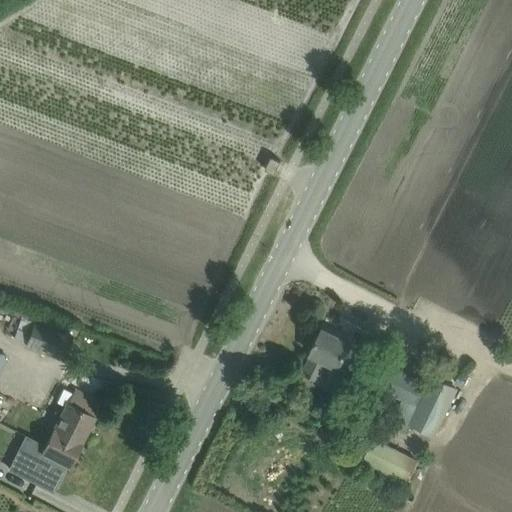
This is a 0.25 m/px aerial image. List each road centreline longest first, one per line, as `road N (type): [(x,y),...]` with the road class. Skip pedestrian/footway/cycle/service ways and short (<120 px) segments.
road 1 (secondary): [(152,511),(414,0)]
road 2 (track): [(511,369),(284,256)]
